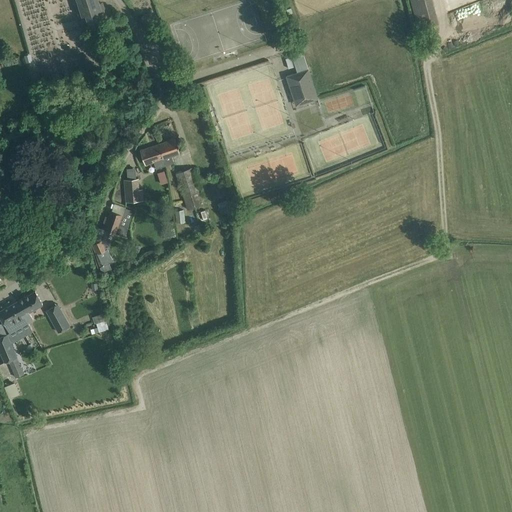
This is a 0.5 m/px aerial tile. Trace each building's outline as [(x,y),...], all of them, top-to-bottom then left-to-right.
[(98,0),(77,0),(80,9),(78,10),(79,15),(77,16),(81,27),(89,24),(90,28),(101,24),(100,20),(109,18),(105,7),(103,8),(102,2),(99,3),(98,0)] [(410,0),(415,20),(436,15),(431,0),(410,0)] [(303,54),(292,57),(297,72),(286,76),(290,88),(294,87),(300,104),(318,98),(303,54)] [(175,139),(159,144),(166,166),(174,163),(172,155),(179,153),(178,148),(175,139)] [(159,144),(141,150),(142,154),(146,164),(153,162),(156,169),(166,166),(159,144)] [(136,167),(127,167),(127,177),(136,176),(136,167)] [(204,204),(191,168),(175,173),(188,210),(204,204)] [(165,174),(159,176),(161,184),(167,182),(165,174)] [(126,201),(140,200),(138,179),(124,180),(126,201)] [(105,217),(104,222),(106,223),(104,229),(116,233),(125,236),(128,227),(134,210),(125,207),(124,210),(113,206),(111,211),(108,218),(105,217)] [(183,210),(175,211),(176,223),(184,222),(183,210)] [(91,235),(90,239),(98,242),(93,244),(97,253),(95,254),(98,262),(100,266),(103,273),(112,269),(108,263),(113,261),(107,248),(103,239),(101,240),(104,229),(95,226),(91,235)] [(35,291),(17,301),(28,322),(33,319),(29,312),(43,304),(40,300),(36,292),(35,291)] [(17,301),(0,310),(0,315),(10,333),(16,329),(21,338),(33,331),(28,322),(17,301)] [(58,332),(70,325),(58,303),(45,309),(58,332)] [(104,313),(92,316),(95,323),(96,323),(97,327),(90,329),(92,334),(109,328),(104,313)] [(24,373),(7,334),(0,336),(0,350),(5,362),(8,361),(15,377),(24,373)]
